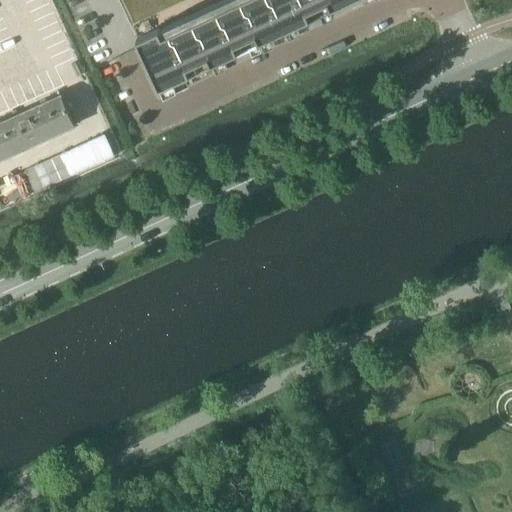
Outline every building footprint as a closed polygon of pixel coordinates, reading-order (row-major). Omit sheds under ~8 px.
[(120,0),(124,9),(137,37),(216,0),(120,0)] [(216,0),(137,37),(141,46),(160,86),(161,85),(186,73),(192,71),(211,62),(214,60),(235,51),(250,44),(308,17),(321,11),(331,6),(344,0),(216,0)] [(61,94),(38,104),(52,135),(76,124),(61,94)] [(38,104),(16,115),(30,145),(52,135),(38,104)] [(16,115),(0,121),(0,139),(7,156),(30,145),(16,115)]
